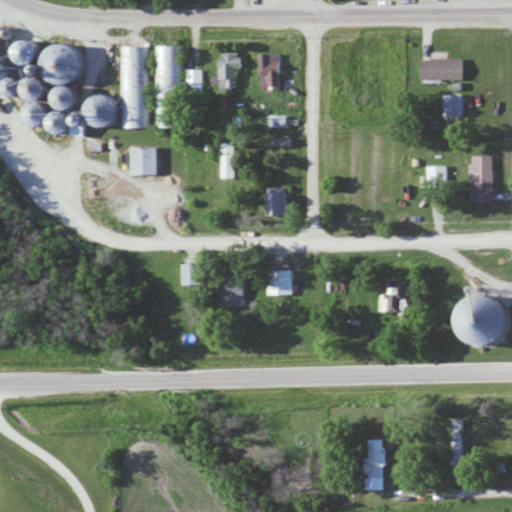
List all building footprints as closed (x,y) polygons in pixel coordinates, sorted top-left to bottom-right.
[(122,45),(122,109),(112,109),(112,127),(151,127),(151,45),(122,45)] [(157,45),(157,128),(185,128),(185,45),(157,45)] [(223,53),(223,89),(237,89),(237,80),(243,80),(243,68),(249,68),(249,53),(223,53)] [(286,89),(286,53),(262,53),(262,89),(286,89)] [(424,79),(470,79),(470,57),(424,57),(424,79)] [(190,69),(190,94),(204,94),(204,69),(190,69)] [(448,116),(467,116),(467,94),(448,94),(448,116)] [(499,155),(474,155),(474,203),(499,203),(499,155)] [(452,186),(452,166),(432,166),(432,186),(452,186)] [(271,187),(271,215),(292,215),(292,187),(271,187)] [(296,269),(286,269),(286,288),(274,288),(274,293),(296,293),(296,269)]
